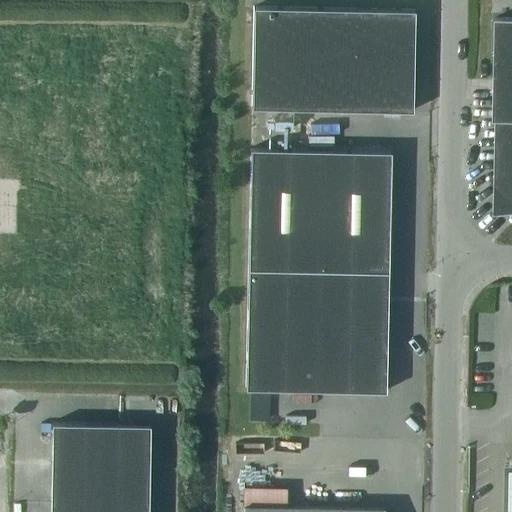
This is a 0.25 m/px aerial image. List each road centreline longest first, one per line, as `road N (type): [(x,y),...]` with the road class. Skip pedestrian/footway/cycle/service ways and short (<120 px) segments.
road 1 (unclassified): [(450,264),(450,0)]
road 2 (tertiary): [(444,511),(450,264)]
